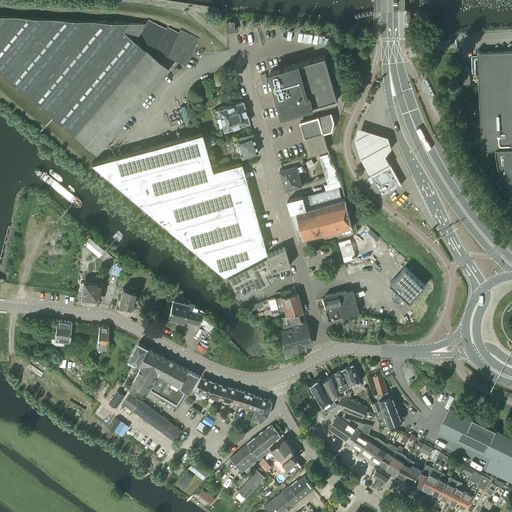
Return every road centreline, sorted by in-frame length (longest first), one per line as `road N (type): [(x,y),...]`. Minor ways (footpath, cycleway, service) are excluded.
road 1 (unclassified): [(322,353),(233,35)]
road 2 (unclassified): [(274,377),(224,375),(103,314),(0,304)]
road 3 (unclassified): [(281,409),(236,443),(195,436),(171,451),(96,395)]
road 4 (secondary): [(511,271),(449,199),(412,122)]
road 5 (secondary): [(389,73),(401,142),(446,232)]
road 6 (secondary): [(511,259),(472,216),(412,122)]
road 7 (unclassified): [(389,511),(335,474),(281,409)]
road 8 (unknown): [(389,351),(437,435),(482,459)]
